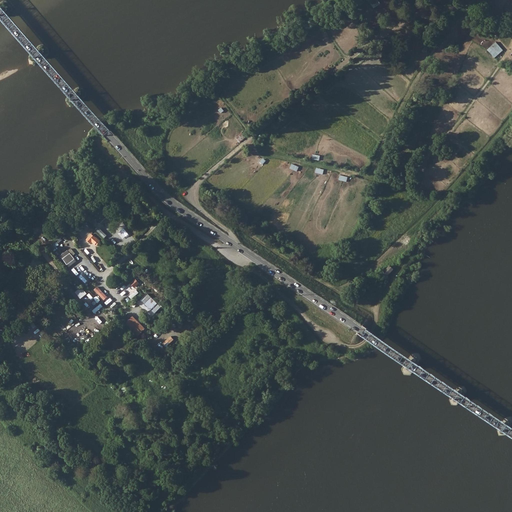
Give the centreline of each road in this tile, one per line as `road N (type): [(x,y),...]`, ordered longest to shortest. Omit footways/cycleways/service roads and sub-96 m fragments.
road 1 (secondary): [(511,431),(166,197),(0,7)]
road 2 (track): [(241,249),(196,203),(199,182),(442,0)]
road 3 (track): [(166,214),(120,175),(0,289)]
